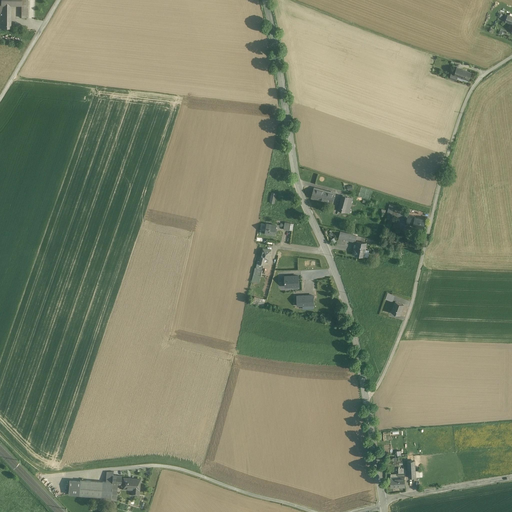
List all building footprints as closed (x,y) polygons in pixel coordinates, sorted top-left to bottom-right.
[(27,0),(0,0),(0,28),(10,29),(10,6),(21,6),(21,19),(28,19),(27,0)] [(454,76),(468,81),(471,72),(456,68),(454,76)] [(359,196),(371,199),(373,190),(361,187),(359,196)] [(313,188),(310,198),(331,204),(334,194),(313,188)] [(349,215),(353,199),(342,196),(337,212),(349,215)] [(406,223),(407,214),(397,212),(398,205),(389,204),(387,218),(390,218),(390,216),(397,217),(395,228),(402,229),(403,223),(406,223)] [(425,218),(408,215),(406,224),(423,227),(425,218)] [(266,224),(265,235),(274,236),(276,225),(266,224)] [(364,257),(366,243),(355,242),(353,255),(364,257)] [(269,261),(271,251),(262,249),(260,259),(269,261)] [(298,276),(285,276),(285,287),(299,286),(298,276)] [(393,302),(395,295),(388,292),(385,299),(393,302)] [(313,295),(297,296),(298,306),(314,305),(313,295)] [(391,313),(400,316),(404,305),(395,302),(391,313)] [(416,478),(415,461),(408,461),(409,478),(416,478)] [(69,480),(68,496),(111,498),(111,485),(121,486),(121,476),(113,476),(113,472),(106,472),(106,482),(69,480)] [(390,478),(390,489),(405,488),(404,477),(390,478)] [(139,496),(140,479),(123,478),(122,490),(131,490),(131,496),(139,496)]
